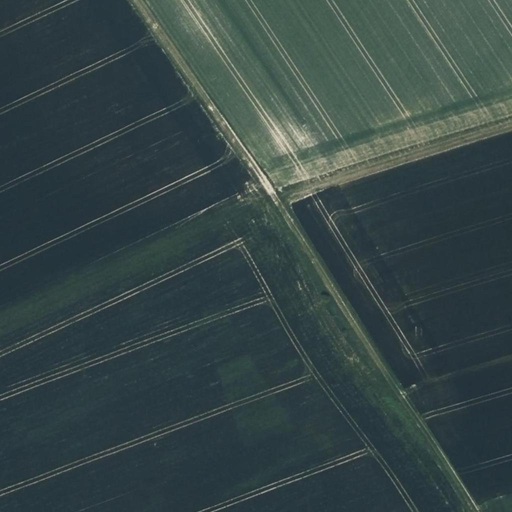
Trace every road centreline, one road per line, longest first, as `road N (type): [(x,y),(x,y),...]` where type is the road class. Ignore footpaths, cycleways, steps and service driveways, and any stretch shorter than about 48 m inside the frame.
road 1 (track): [(478,511),(140,0)]
road 2 (track): [(274,194),(511,122)]
